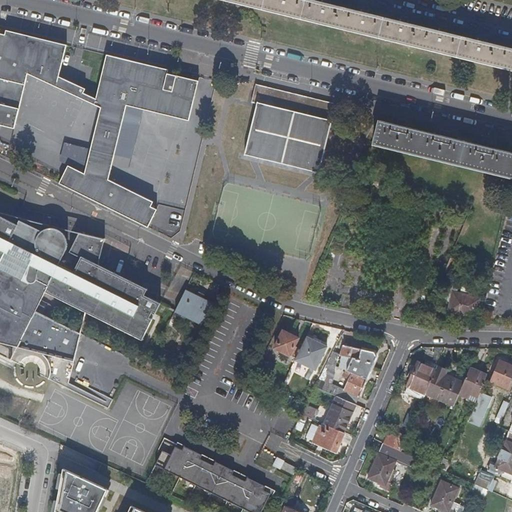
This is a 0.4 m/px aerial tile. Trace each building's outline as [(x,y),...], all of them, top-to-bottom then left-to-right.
[(358,12),(328,5),(320,3),(313,1),(308,0),(223,0),(511,69),(511,49),(483,42),(475,40),(444,33),(437,31),(406,23),(398,22),(365,14),(358,12)] [(0,124),(14,128),(26,73),(94,104),(100,107),(90,149),(109,153),(104,176),(87,168),(84,173),(68,165),(59,183),(148,227),(156,209),(151,206),(153,201),(109,179),(118,140),(127,105),(189,121),(198,81),(168,74),(169,70),(139,63),(106,55),(95,98),(70,87),(72,83),(58,76),(66,45),(22,34),(5,30),(3,37),(0,35),(0,124)] [(319,174),(331,125),(336,126),(341,105),(256,84),(250,106),(256,108),(244,156),(247,156),(253,158),(258,159),(310,172),(315,173),(319,174)] [(511,152),(491,148),(481,145),(447,137),(438,135),(405,127),(396,125),(379,120),(372,145),(511,178),(511,152)] [(104,176),(109,153),(90,149),(63,143),(59,161),(68,164),(68,165),(84,173),(87,168),(104,176)] [(62,326),(38,313),(34,311),(45,290),(48,292),(52,294),(52,296),(72,306),(108,324),(141,341),(159,304),(143,296),(147,290),(97,265),(103,244),(105,240),(79,233),(69,252),(81,257),(73,271),(61,265),(59,263),(64,252),(67,248),(67,244),(68,239),(66,235),(61,229),(57,227),(52,226),(49,226),(47,227),(42,229),(32,225),(20,220),(21,217),(0,211),(0,341),(12,345),(70,361),(72,357),(77,337),(78,334),(62,326)] [(453,274),(459,260),(450,258),(444,272),(453,274)] [(481,301),(481,299),(456,293),(457,288),(447,285),(444,298),(454,301),(451,313),(476,319),(481,301)] [(201,325),(212,303),(185,290),(172,317),(185,324),(188,318),(201,325)] [(294,347),(298,338),(282,331),(274,348),(295,359),(300,350),(294,347)] [(315,370),(326,347),(306,337),(300,350),(295,359),(295,360),(315,370)] [(355,404),(376,356),(374,352),(343,345),(341,355),(351,357),(346,370),(352,373),(344,390),(331,385),(319,379),(315,387),(324,391),(337,397),(355,404)] [(333,373),(338,353),(333,351),(324,369),(333,373)] [(346,370),(351,357),(341,355),(339,368),(346,370)] [(510,391),(511,386),(511,365),(500,360),(491,382),(510,391)] [(426,393),(436,370),(418,362),(405,392),(423,400),(426,393)] [(459,395),(464,383),(447,375),(448,370),(438,366),(436,370),(426,393),(454,405),(459,395)] [(477,397),(487,375),(470,368),(464,383),(459,395),(467,398),(468,394),(477,397)] [(108,407),(111,400),(95,392),(92,399),(108,407)] [(343,433),(355,404),(337,397),(334,405),(332,404),(324,424),(327,426),(343,433)] [(500,425),(509,403),(505,401),(495,423),(500,425)] [(306,406),(304,414),(313,416),(314,407),(306,406)] [(335,451),(343,433),(327,426),(326,430),(319,427),(314,442),(335,451)] [(511,431),(510,431),(495,465),(491,463),(488,471),(500,476),(503,470),(511,473),(511,431)] [(401,452),(407,436),(400,433),(397,440),(386,435),(383,444),(401,452)] [(387,482),(396,462),(402,464),(406,454),(401,452),(383,444),(379,453),(377,454),(367,478),(379,483),(380,484),(379,488),(389,492),(392,484),(387,482)] [(203,488),(215,463),(177,445),(165,470),(203,488)] [(439,467),(445,469),(448,459),(442,457),(439,467)] [(297,469),(284,462),(281,469),(294,475),(297,469)] [(252,511),(262,511),(273,491),(215,463),(203,488),(252,511)] [(95,511),(106,490),(62,469),(54,511),(55,511),(95,511)] [(489,490),(493,480),(479,474),(474,484),(489,490)] [(449,509),(458,488),(441,481),(430,505),(443,511),(442,511),(454,511),(449,509)]
